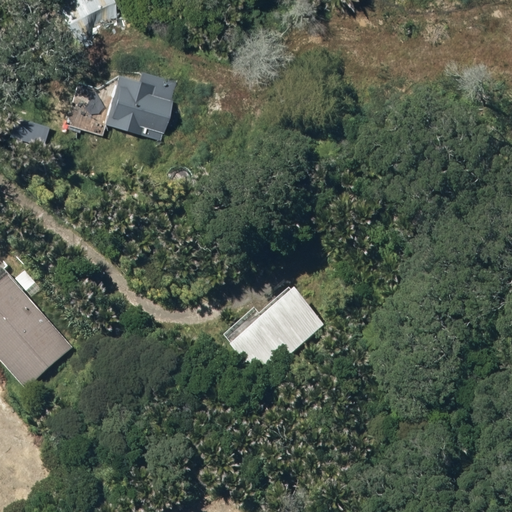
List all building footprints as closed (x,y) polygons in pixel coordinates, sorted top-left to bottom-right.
[(144,18),(128,0),(73,0),(66,6),(104,52),(144,18)] [(139,81),(119,75),(105,124),(162,141),(174,101),(171,100),(177,81),(142,71),(139,81)] [(43,148),(50,128),(15,117),(9,137),(43,148)] [(0,275),(0,364),(23,390),(69,347),(2,274),(0,275)] [(262,381),(326,324),(294,287),(230,344),(262,381)] [(0,511),(1,511),(54,475),(24,433),(0,450),(0,511)]
